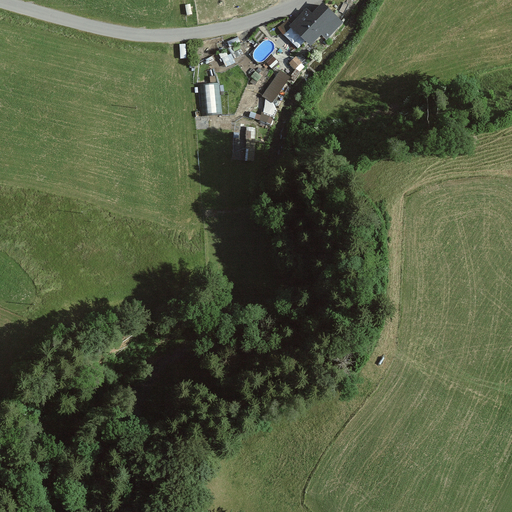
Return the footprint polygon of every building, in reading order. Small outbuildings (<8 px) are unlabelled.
[(343,26),(321,5),(311,16),(305,11),(288,30),(310,50),(322,36),(328,42),(343,26)] [(291,65),(299,69),(303,61),(295,57),(291,65)] [(290,77),(279,69),(261,94),(271,102),(290,77)] [(273,101),(277,104),(296,81),(292,78),(273,101)] [(219,84),(199,85),(202,116),(221,114),(219,84)] [(255,159),(256,125),(235,125),(234,159),(255,159)]
